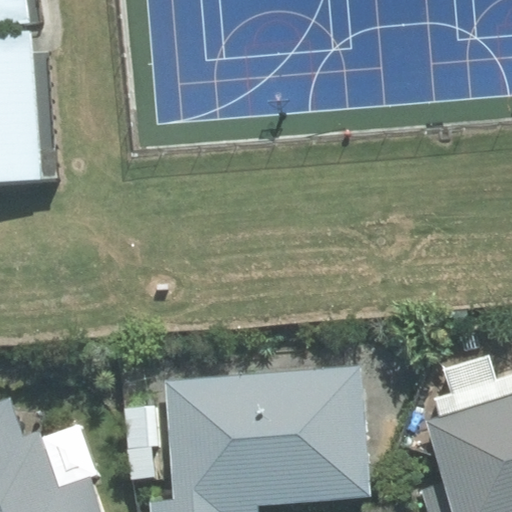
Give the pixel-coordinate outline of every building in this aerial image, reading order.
[(30,0),(0,0),(0,29),(34,24),(30,0)] [(0,186),(44,183),(34,35),(0,37),(0,186)] [(363,368),(166,383),(177,502),(152,504),(152,511),(242,511),(242,509),(374,498),(363,368)] [(511,511),(511,397),(428,424),(446,483),(421,490),(428,511),(511,511)] [(0,511),(106,511),(94,477),(64,488),(43,431),(27,438),(12,398),(0,402),(0,511)] [(150,410),(125,412),(131,470),(156,467),(150,410)]
